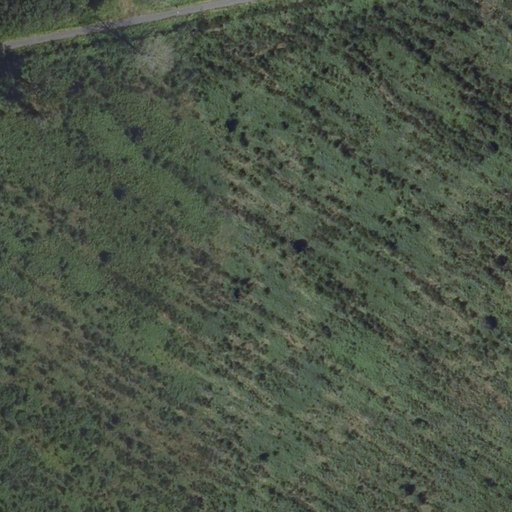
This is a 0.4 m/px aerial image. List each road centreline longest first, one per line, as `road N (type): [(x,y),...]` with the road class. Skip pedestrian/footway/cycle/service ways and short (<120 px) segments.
road 1 (track): [(112,0),(223,291)]
road 2 (track): [(252,0),(0,48)]
